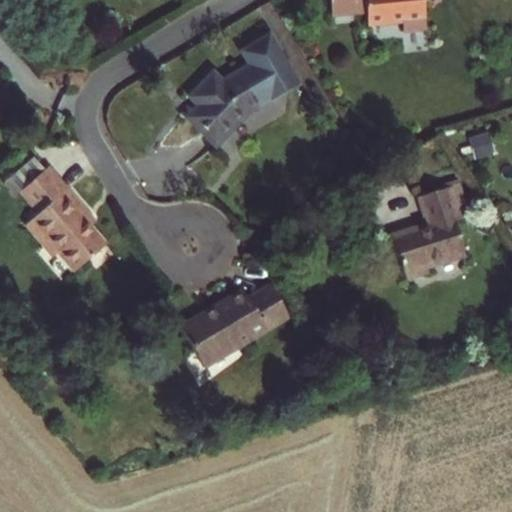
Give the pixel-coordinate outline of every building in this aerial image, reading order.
[(328,0),(329,2),(364,2),(364,14),(422,14),(421,0),(328,0)] [(266,105),(246,68),(211,86),(204,80),(182,104),(192,111),(179,126),(208,152),(238,120),(266,105)] [(42,176),(14,203),(32,223),(20,234),(68,285),(102,253),(86,236),(92,230),(42,176)] [(404,223),(366,229),(373,272),(440,261),(434,224),(441,223),(436,191),(400,197),(404,223)] [(211,319),(179,341),(203,377),(285,324),(266,296),(244,310),(241,305),(214,323),(211,319)]
